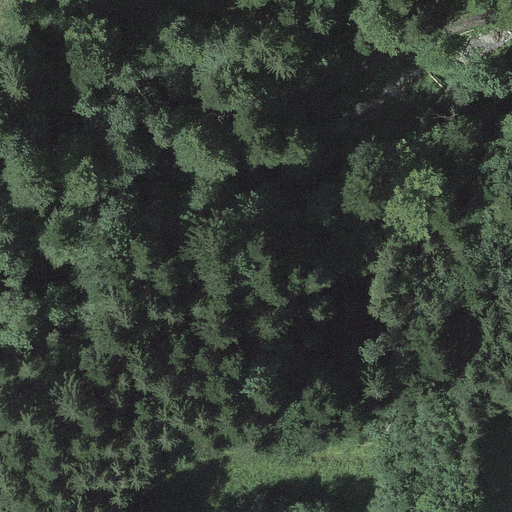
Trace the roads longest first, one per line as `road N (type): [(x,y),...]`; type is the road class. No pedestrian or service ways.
road 1 (track): [(0,246),(89,158),(511,11)]
road 2 (track): [(114,511),(137,463),(191,447),(333,457),(375,444),(436,392)]
